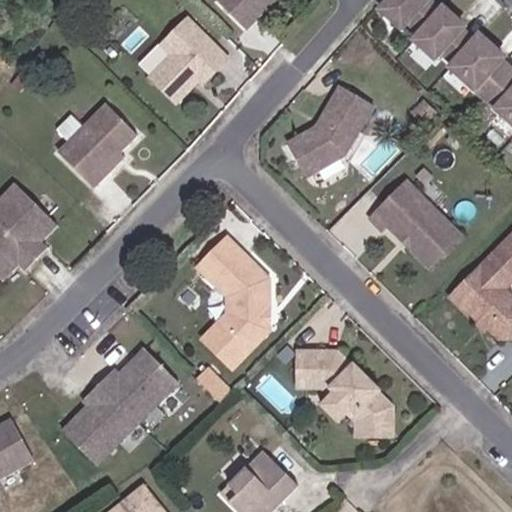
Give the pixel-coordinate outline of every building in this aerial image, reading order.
[(224,0),(223,2),(253,32),(277,9),(273,6),(277,2),(281,4),(285,0),(224,0)] [(427,36),(447,13),(435,2),(436,0),(398,0),(387,12),(408,31),(414,25),(427,36)] [(427,36),(421,42),(440,60),(446,53),(460,66),(481,43),(468,32),(471,29),(450,10),(447,13),(427,36)] [(154,78),(180,105),(202,82),(206,87),(233,61),(193,20),(167,46),(176,56),(154,78)] [(492,101),(511,78),(511,66),(508,63),(496,52),(499,49),(486,37),(481,43),(460,66),(458,69),(492,101)] [(496,52),(508,63),(510,60),(499,49),(496,52)] [(511,78),(492,101),(511,119),(511,78)] [(378,109),(344,92),(322,134),(293,152),(314,183),(351,160),(378,109)] [(97,188),(110,177),(105,172),(123,154),(142,137),(111,106),(63,153),(97,188)] [(105,172),(110,177),(128,158),(123,154),(105,172)] [(418,243),(453,220),(414,182),(377,220),(390,232),(395,227),(406,238),(410,236),(418,243)] [(25,188),(0,212),(0,229),(29,265),(66,230),(25,188)] [(470,237),(453,220),(418,243),(419,244),(418,251),(439,270),(470,237)] [(29,265),(0,229),(0,273),(4,278),(20,262),(26,267),(29,265)] [(406,238),(413,246),(418,243),(410,236),(406,238)] [(211,342),(241,371),(286,325),(278,285),(234,242),(206,271),(235,299),(236,317),(211,342)] [(459,300),(485,326),(489,322),(496,330),(507,342),(511,341),(511,267),(501,257),(459,300)] [(489,322),(485,326),(492,334),(496,330),(489,322)] [(148,350),(121,376),(151,413),(181,383),(148,350)] [(366,438),(401,438),(401,409),(387,395),(390,392),(363,365),(356,372),(347,363),(351,359),(346,355),(307,355),(307,390),(332,390),(336,394),(339,391),(343,395),(331,407),(348,425),(361,413),(365,417),(362,420),(366,424),(366,438)] [(151,413),(121,376),(118,379),(114,375),(93,396),(97,400),(68,430),(100,463),(151,413)] [(0,478),(37,457),(16,418),(0,427),(0,478)] [(227,498),(240,511),(271,511),(276,507),(281,511),(304,489),(270,455),(227,498)] [(182,511),(160,480),(114,511),(182,511)]
